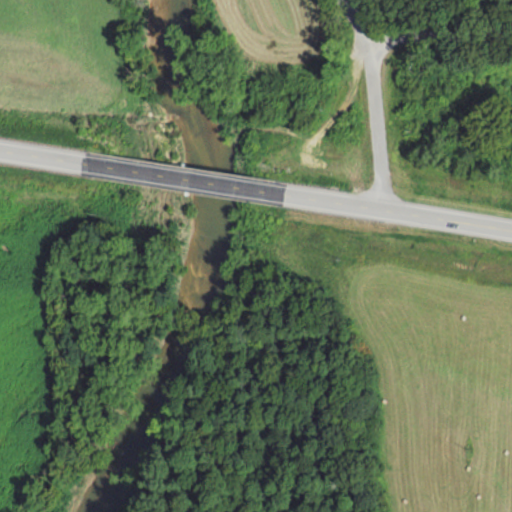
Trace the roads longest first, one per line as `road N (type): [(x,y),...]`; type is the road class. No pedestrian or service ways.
road 1 (primary): [(280,194),(511,230)]
road 2 (residential): [(381,209),(367,34),(347,0)]
road 3 (primary): [(89,164),(280,194)]
road 4 (residential): [(511,34),(367,34)]
